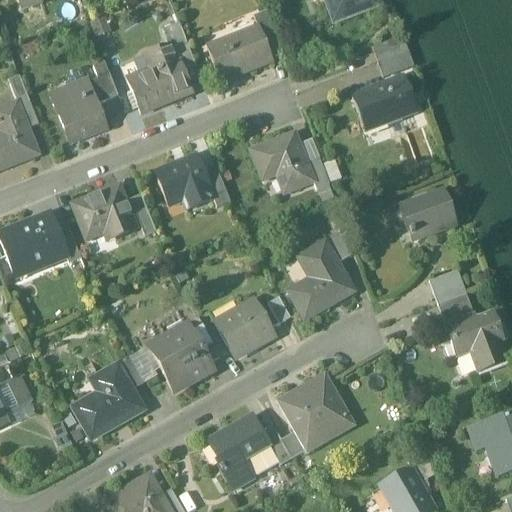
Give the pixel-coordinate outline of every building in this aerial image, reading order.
[(330,0),(331,2),(326,4),(334,26),(379,9),(375,0),(330,0)] [(280,53),(266,14),(253,19),(257,30),(258,30),(269,58),(280,53)] [(196,68),(179,26),(165,31),(171,47),(172,47),(183,73),(196,68)] [(257,30),(207,50),(220,84),(271,64),(269,58),(258,30),(257,30)] [(402,39),(372,51),(377,65),(408,54),(402,39)] [(157,69),(126,81),(140,116),(192,96),(183,73),(172,47),(171,47),(151,55),(157,69)] [(408,54),(377,65),(383,80),(413,69),(408,54)] [(97,81),(86,85),(95,108),(117,99),(104,65),(93,70),(97,81)] [(86,85),(81,73),(77,71),(65,76),(64,80),(68,92),(65,94),(67,100),(53,105),(69,145),(104,131),(95,108),(86,85)] [(30,105),(19,79),(8,83),(17,106),(18,109),(30,105)] [(403,80),(352,99),(364,133),(415,115),(403,80)] [(30,105),(18,109),(27,131),(38,127),(30,105)] [(17,106),(0,112),(0,133),(1,136),(0,136),(0,170),(8,167),(9,169),(38,158),(27,131),(18,109),(17,106)] [(294,137),(251,154),(262,183),(281,175),(289,195),(313,185),(305,166),(306,166),(294,137)] [(196,159),(154,175),(168,210),(190,201),(194,211),(213,203),(214,202),(202,173),(196,159)] [(306,166),(305,166),(313,185),(316,193),(329,187),(329,186),(322,168),(319,160),(306,166)] [(333,163),(322,168),(329,186),(340,182),(333,163)] [(215,168),(202,173),(214,202),(213,203),(217,211),(230,205),(215,168)] [(118,190),(73,208),(86,242),(112,232),(116,241),(136,233),(118,190)] [(443,194),(402,209),(411,233),(408,234),(411,241),(412,240),(413,243),(456,228),(443,194)] [(156,235),(141,198),(130,202),(145,239),(156,235)] [(50,217),(0,236),(0,243),(15,281),(65,261),(67,260),(55,230),(50,217)] [(81,262),(66,226),(55,230),(67,260),(65,261),(68,267),(81,262)] [(346,233),(324,245),(336,266),(354,256),(346,233)] [(336,266),(324,245),(302,258),(315,280),(289,294),(304,322),(352,294),(336,266)] [(457,273),(428,284),(437,307),(466,297),(457,273)] [(466,297),(437,307),(444,327),(473,317),(466,297)] [(290,321),(278,300),(267,306),(279,327),(290,321)] [(253,303),(214,325),(235,361),(274,339),(253,303)] [(491,315),(474,321),(473,317),(444,327),(444,328),(456,362),(469,357),(476,378),(477,377),(477,375),(506,364),(507,366),(508,366),(501,346),(502,345),(491,315)] [(220,360),(198,322),(186,328),(208,367),(220,360)] [(208,367),(186,328),(148,350),(173,395),(212,373),(208,367)] [(129,361),(117,368),(131,393),(143,386),(129,361)] [(131,393),(117,368),(98,379),(105,392),(72,411),(90,443),(143,413),(131,393)] [(18,379),(0,387),(0,405),(5,417),(31,405),(18,379)] [(323,379),(279,405),(296,435),(307,454),(330,441),(326,434),(347,421),(323,379)] [(511,415),(478,428),(496,478),(511,472),(511,415)] [(253,420),(209,445),(221,467),(217,469),(231,494),(254,481),(253,480),(279,465),(268,449),(269,448),(262,436),(253,420)] [(280,443),(272,429),(262,436),(269,448),(268,449),(279,465),(281,469),(291,463),(280,443)] [(307,454),(296,435),(280,443),(291,463),(307,454)] [(427,453),(412,461),(425,483),(435,477),(427,453)] [(433,511),(410,471),(378,489),(391,511),(433,511)] [(149,479),(101,506),(103,511),(167,511),(160,499),(149,479)] [(181,511),(171,493),(160,499),(167,511),(181,511)]
